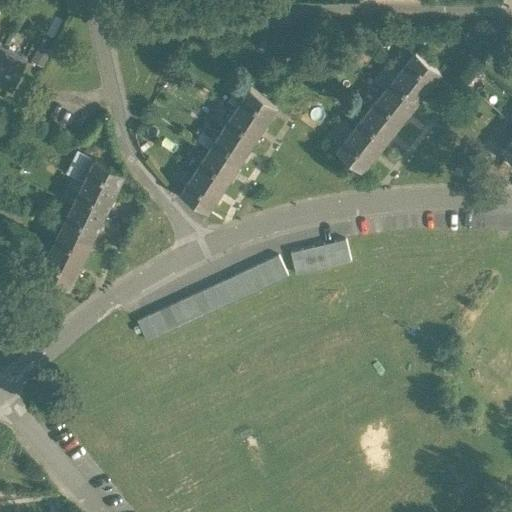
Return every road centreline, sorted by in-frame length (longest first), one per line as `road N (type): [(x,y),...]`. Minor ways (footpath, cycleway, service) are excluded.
road 1 (residential): [(511,198),(356,203),(258,224),(203,246)]
road 2 (residential): [(203,246),(142,176),(119,116),(94,0)]
road 3 (residential): [(4,392),(102,305),(203,246)]
road 4 (residential): [(4,392),(99,511)]
